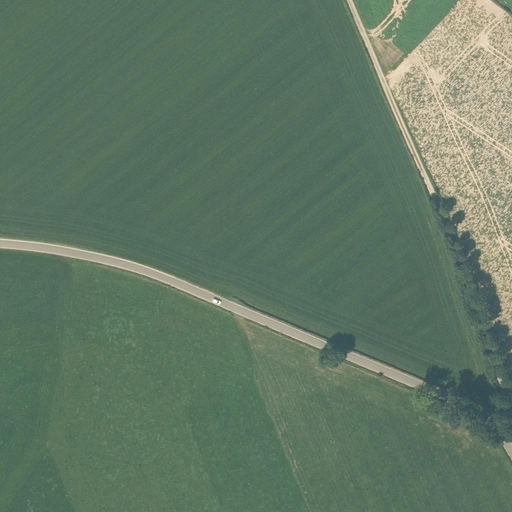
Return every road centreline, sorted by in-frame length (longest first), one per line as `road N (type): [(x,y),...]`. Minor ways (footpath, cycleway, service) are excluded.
road 1 (tertiary): [(511,453),(491,422),(464,405),(218,300),(131,266),(0,243)]
road 2 (track): [(511,417),(463,269),(347,0)]
